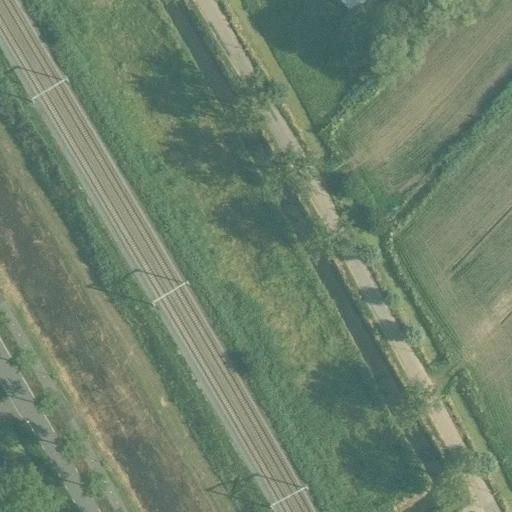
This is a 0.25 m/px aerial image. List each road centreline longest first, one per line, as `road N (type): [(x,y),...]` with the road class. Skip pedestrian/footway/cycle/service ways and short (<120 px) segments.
road 1 (unclassified): [(493,511),(196,0)]
road 2 (unclassified): [(91,511),(0,351)]
